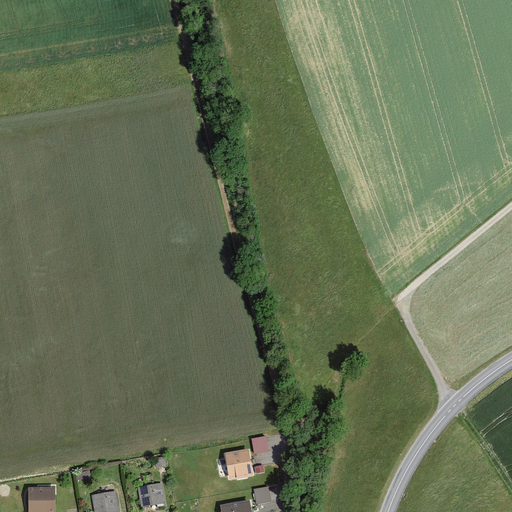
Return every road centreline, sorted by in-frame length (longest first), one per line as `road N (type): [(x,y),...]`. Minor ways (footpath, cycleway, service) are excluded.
road 1 (track): [(451,406),(397,298),(511,205)]
road 2 (secondary): [(511,358),(451,406),(419,446),(388,511)]
